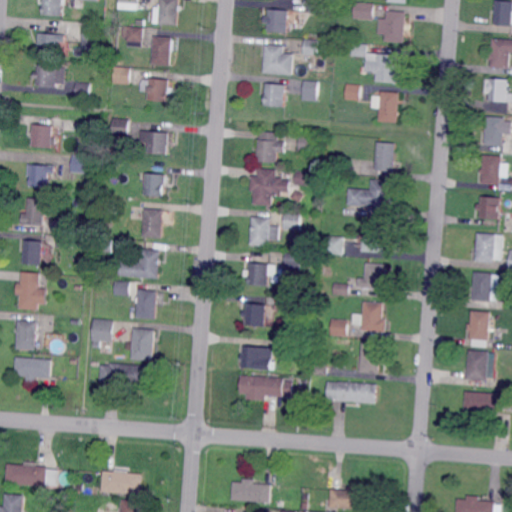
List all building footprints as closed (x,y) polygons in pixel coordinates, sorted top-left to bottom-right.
[(64,0),(64,16),(44,15),(45,7),(41,6),(42,0),(45,1),(45,0),(64,0)] [(140,0),(140,11),(121,9),(121,0),(140,0)] [(181,0),(180,25),(156,24),(157,7),(163,7),(163,0),(181,0)] [(326,0),(326,14),(312,13),(312,0),(326,0)] [(511,26),(495,26),(497,1),(511,1),(511,26)] [(375,22),(355,20),(357,4),(376,6),(375,22)] [(289,32),(270,32),(271,10),(290,11),(289,32)] [(405,44),(386,43),(387,36),(379,35),(380,20),(388,20),(388,12),(407,13),(405,44)] [(101,50),(84,49),(85,26),(102,27),(101,50)] [(145,48),(129,46),(130,37),(125,37),(126,26),(147,28),(145,48)] [(68,42),(61,41),(60,56),(43,55),(44,46),(41,45),(41,33),(68,35),(68,42)] [(174,65),(156,64),(158,35),(176,37),(174,65)] [(511,68),(493,66),(494,60),(491,60),(491,52),(494,52),(495,38),(511,38),(511,68)] [(320,57),(305,55),(307,40),(321,41),(320,57)] [(295,74),(267,72),(269,44),(287,46),(287,53),(297,54),(295,74)] [(367,58),(352,57),(353,44),(369,45),(367,58)] [(402,84),(379,82),(379,73),(369,73),(370,53),(401,55),(399,72),(403,72),(402,84)] [(68,85),(60,84),(59,88),(40,87),(41,79),(36,79),(37,72),(41,73),(41,65),(61,66),(61,68),(69,68),(68,85)] [(133,88),(117,86),(118,68),(134,69),(133,88)] [(510,101),(492,100),(492,94),(487,93),(488,77),(511,79),(510,101)] [(176,93),(172,93),(171,103),(152,101),(153,78),(173,80),(173,87),(176,87),(176,93)] [(320,101),(304,100),(306,79),(322,80),(320,101)] [(93,97),(78,96),(79,82),(94,82),(93,97)] [(287,107),(267,105),(269,83),(289,85),(287,107)] [(363,101),(348,99),(349,84),(364,85),(363,101)] [(400,122),(382,121),(385,91),(403,93),(400,122)] [(506,145),(487,144),(490,116),(508,117),(506,145)] [(131,138),(115,137),(116,118),(132,120),(131,138)] [(58,145),(54,145),(54,147),(34,146),(35,125),(55,126),(55,138),(58,138),(58,145)] [(171,154),(151,152),(152,142),(145,141),(146,130),(173,132),(171,154)] [(282,140),(289,141),(288,152),(281,152),(280,163),(260,161),(262,139),(264,139),(264,131),(283,132),(282,140)] [(317,154),(301,152),(302,135),(318,137),(317,154)] [(122,150),(113,150),(113,139),(122,139),(122,150)] [(397,173),(378,171),(381,143),(399,144),(397,173)] [(503,184),(484,183),(486,154),(505,156),(503,184)] [(94,173),(74,171),(75,155),(95,156),(94,173)] [(355,167),(361,168),(360,176),(347,175),(347,167),(348,167),(349,159),(355,160),(355,167)] [(58,173),(53,173),(52,188),(33,187),(34,176),(30,176),(31,164),(59,166),(58,173)] [(278,177),(285,178),(285,180),(292,181),(291,193),(284,192),(283,196),(275,196),(274,206),(255,205),(256,192),(252,191),(254,175),(260,176),(261,169),(279,171),(278,177)] [(316,186),(297,185),(298,172),(316,174),(316,186)] [(172,188),(168,188),(168,196),(148,195),(150,173),(169,174),(169,176),(173,176),(172,188)] [(393,212),(373,211),(373,205),(367,204),(367,206),(351,205),(352,188),(374,190),(374,179),(395,181),(393,212)] [(301,203),(293,197),(298,190),(306,196),(301,203)] [(508,213),(500,212),(500,221),(481,219),(481,211),(478,211),(479,205),(482,205),(483,197),(502,198),(502,201),(509,201),(508,213)] [(50,221),(45,221),(45,227),(24,226),(24,214),(30,214),(30,198),(47,199),(46,211),(51,211),(50,221)] [(166,238),(147,236),(149,208),(168,209),(166,238)] [(304,229),(287,229),(287,212),(304,213),(304,229)] [(282,240),(272,239),(272,246),(254,245),(256,216),(275,218),(274,225),(283,226),(282,240)] [(80,234),(66,233),(67,220),(82,221),(80,234)] [(392,238),(396,239),(395,252),(365,250),(366,235),(373,236),(374,220),(393,221),(392,238)] [(504,261),(497,260),(496,264),(479,262),(481,234),(505,236),(504,261)] [(75,248),(59,247),(60,235),(76,236),(75,248)] [(344,255),(327,254),(328,237),(345,238),(344,255)] [(114,252),(100,251),(101,238),(115,239),(114,252)] [(44,265),(26,263),(27,239),(46,241),(44,265)] [(161,279),(121,277),(122,261),(139,263),(139,257),(144,257),(145,249),(163,251),(161,279)] [(301,273),(285,271),(287,253),(303,255),(301,273)] [(279,276),(270,276),(270,287),(250,285),(251,277),(246,277),(246,270),(251,270),(251,263),(280,265),(279,276)] [(394,289),(361,287),(362,278),(368,278),(369,263),(390,264),(389,273),(395,274),(394,289)] [(42,288),(50,289),(49,304),(41,303),(41,310),(22,308),(23,294),(19,294),(20,282),(24,282),(24,271),(44,272),(42,288)] [(499,302),(492,301),(492,303),(473,301),(476,273),(494,274),(494,275),(501,276),(499,302)] [(133,296),(117,295),(118,280),(134,281),(133,296)] [(350,297),(335,295),(336,284),(351,285),(350,297)] [(159,319),(141,317),(143,289),(161,291),(159,319)] [(304,306),(289,306),(290,294),(305,295),(304,306)] [(387,332),(362,330),(365,301),(385,303),(383,318),(388,319),(387,332)] [(267,326),(247,326),(247,318),(244,318),(244,311),(248,311),(249,304),(268,305),(267,326)] [(491,340),(490,340),(489,346),(475,345),(475,339),(473,338),(473,331),(470,330),(470,324),(474,324),(475,310),(493,312),(491,340)] [(115,342),(93,340),(95,319),(117,321),(115,342)] [(348,337),(332,336),(333,319),(350,320),(348,337)] [(38,350),(19,348),(22,320),(40,322),(38,350)] [(156,360),(135,359),(137,328),(158,329),(156,360)] [(298,358),(282,357),(283,341),(299,343),(298,358)] [(381,373),(363,372),(365,341),(384,343),(381,373)] [(273,361),(276,361),(275,372),(243,368),(244,361),(242,361),(243,354),(244,354),(245,346),(275,349),(273,361)] [(490,380),(470,379),(472,349),(492,351),(490,380)] [(53,379),(38,377),(37,383),(29,382),(29,377),(17,376),(19,357),(54,360),(53,379)] [(153,365),(151,386),(103,382),(104,364),(113,365),(114,362),(153,365)] [(329,377),(313,375),(314,365),(330,366),(329,377)] [(294,399),(242,394),(243,375),(295,380),(294,399)] [(379,385),(377,404),(339,401),(339,400),(328,399),(330,383),(340,383),(340,382),(379,385)] [(507,412),(467,409),(468,391),(508,394),(507,412)] [(37,466),(49,467),(49,469),(60,470),(59,486),(48,485),(48,487),(7,484),(9,464),(25,466),(26,462),(38,463),(37,466)] [(130,474),(145,476),(143,496),(104,493),(106,473),(116,474),(116,471),(130,472),(130,474)] [(256,484),(273,485),(271,503),(233,500),(234,482),(244,483),(244,479),(256,480),(256,484)] [(361,493),(371,494),(369,511),(330,508),(332,490),(349,491),(349,487),(362,488),(361,493)] [(24,511),(1,511),(2,506),(6,507),(7,495),(26,496),(24,511)] [(481,502),(498,503),(497,511),(458,511),(459,500),(469,501),(469,497),(481,497),(481,502)] [(144,511),(123,511),(124,502),(145,504),(144,511)]
